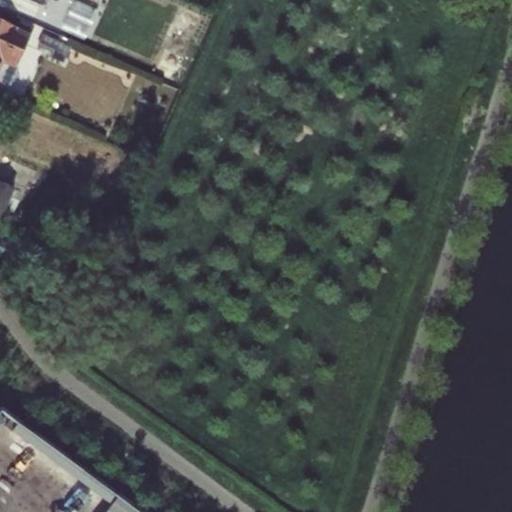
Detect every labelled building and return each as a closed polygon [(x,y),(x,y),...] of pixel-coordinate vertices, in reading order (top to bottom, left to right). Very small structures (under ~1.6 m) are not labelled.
[(0,81),(8,85),(30,34),(0,21),(0,81)] [(46,37),(42,48),(50,51),(48,57),(63,63),(70,46),(46,37)] [(0,182),(0,214),(12,188),(0,182)] [(0,241),(0,253),(13,259),(18,249),(0,241)] [(105,511),(125,511),(113,503),(105,511)]
